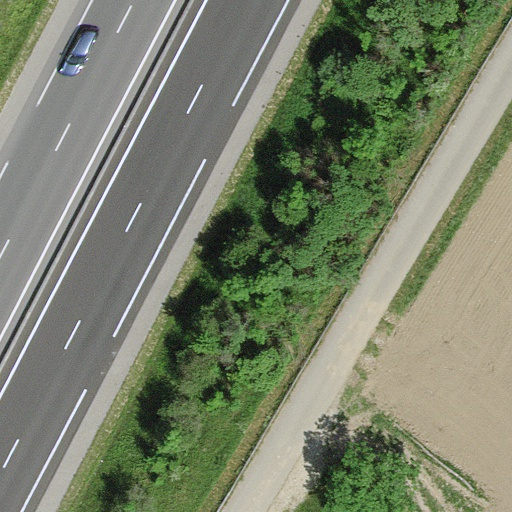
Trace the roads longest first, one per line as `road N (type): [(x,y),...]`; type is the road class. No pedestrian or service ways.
road 1 (trunk): [(0,502),(260,0)]
road 2 (unclassified): [(511,62),(244,511)]
road 3 (trunk): [(127,0),(0,245)]
road 4 (track): [(383,511),(275,458)]
